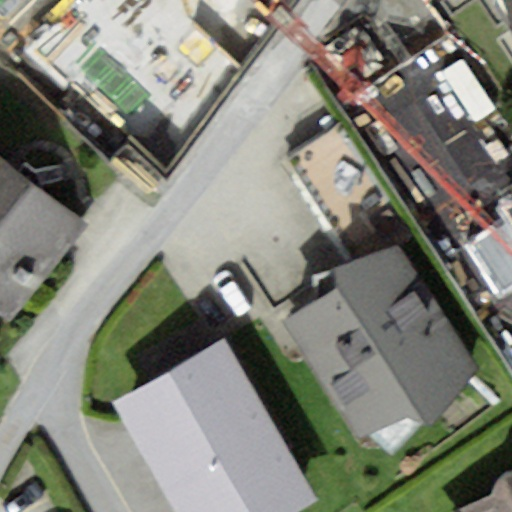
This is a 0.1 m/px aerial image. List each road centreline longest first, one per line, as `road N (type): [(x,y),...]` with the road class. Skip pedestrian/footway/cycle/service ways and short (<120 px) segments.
road 1 (residential): [(42,385),(342,0)]
road 2 (residential): [(42,385),(110,511)]
